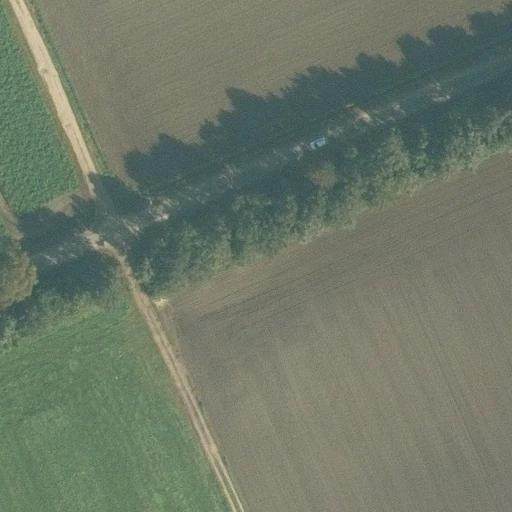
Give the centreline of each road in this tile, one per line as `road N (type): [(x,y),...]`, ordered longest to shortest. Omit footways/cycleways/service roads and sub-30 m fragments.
road 1 (unclassified): [(0,287),(511,64)]
road 2 (track): [(234,511),(113,238)]
road 3 (track): [(12,0),(113,238)]
